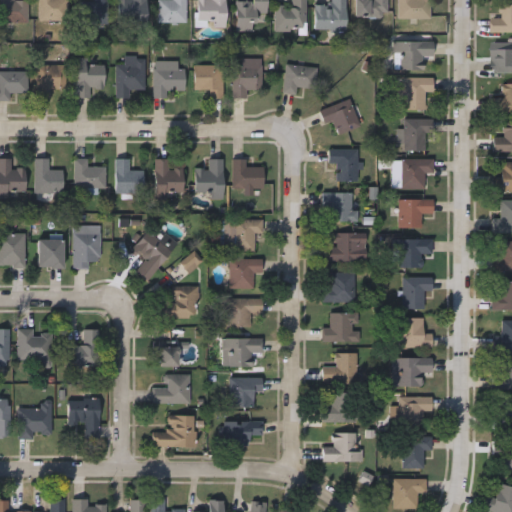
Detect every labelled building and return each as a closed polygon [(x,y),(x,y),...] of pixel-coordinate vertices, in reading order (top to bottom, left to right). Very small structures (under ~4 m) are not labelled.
[(0,0),(28,0),(27,22),(0,21),(0,0)] [(67,0),(67,20),(39,20),(39,0),(67,0)] [(108,0),(108,23),(78,23),(78,1),(92,1),(92,0),(108,0)] [(118,0),(147,0),(147,22),(118,22),(118,0)] [(185,0),(185,22),(158,22),(158,0),(185,0)] [(226,0),(226,27),(196,27),(196,0),(226,0)] [(267,0),(267,22),(256,22),(256,31),(235,31),(235,0),(267,0)] [(275,29),(275,5),(291,5),(291,0),(306,0),(307,29),(275,29)] [(314,4),(331,4),(331,0),(346,0),(346,29),(314,29),(314,4)] [(388,0),(388,17),(355,17),(355,0),(388,0)] [(429,0),(429,18),(398,18),(398,0),(429,0)] [(511,4),(511,33),(492,33),(492,18),(502,18),(502,4),(511,4)] [(394,41),(433,41),(433,57),(424,57),(424,70),(394,70),(394,41)] [(511,43),(511,73),(493,73),(493,58),(501,58),(501,43),(511,43)] [(144,89),(129,89),(129,97),(115,97),(115,65),(124,65),(124,56),(144,56),(144,89)] [(177,60),(177,68),(185,68),(185,90),(167,90),(167,97),(153,97),(153,60),(177,60)] [(65,89),(50,89),(50,97),(36,97),(36,64),(65,64),(65,89)] [(76,97),(75,64),(104,64),(104,88),(90,88),(90,97),(76,97)] [(193,90),(193,64),(222,64),(222,97),(209,97),(209,90),(193,90)] [(261,65),(261,90),(246,90),(246,97),(232,97),(232,65),(261,65)] [(297,88),(297,94),(283,93),(284,65),(316,66),(315,88),(297,88)] [(0,71),(27,71),(27,92),(9,92),(9,101),(0,101),(0,71)] [(397,86),(402,86),(402,78),(432,78),(432,109),(397,109),(397,86)] [(511,112),(492,112),(492,97),(503,97),(503,84),(511,84),(511,112)] [(338,135),(332,121),(324,124),(319,110),(349,99),(360,126),(338,135)] [(402,151),(402,119),(432,119),(432,131),(425,131),(425,151),(402,151)] [(502,137),(502,123),(511,123),(511,152),(492,152),(492,137),(502,137)] [(358,149),(358,181),(336,181),(336,164),(328,164),(328,149),(358,149)] [(0,194),(0,158),(11,158),(11,167),(24,167),(24,194),(0,194)] [(34,192),(34,158),(48,158),(48,170),(62,170),(62,192),(34,192)] [(105,187),(73,187),(73,158),(87,158),(87,166),(105,166),(105,187)] [(129,158),(129,170),(143,170),(143,192),(115,192),(115,158),(129,158)] [(154,158),(169,158),(169,168),(182,168),(182,196),(154,196),(154,158)] [(223,159),(223,198),(208,198),(208,192),(194,192),(194,168),(207,168),(207,159),(223,159)] [(232,188),(232,159),(245,159),(245,167),(262,167),(262,188),(232,188)] [(424,189),(400,189),(400,159),(432,159),(432,173),(424,173),(424,189)] [(500,177),(500,161),(511,161),(511,192),(492,192),(492,177),(500,177)] [(321,207),(322,192),(352,193),(352,209),(358,209),(357,222),(329,221),(330,208),(321,207)] [(421,227),(399,227),(399,199),(432,199),(432,216),(421,216),(421,227)] [(511,233),(493,233),(493,219),(500,219),(500,200),(511,200),(511,233)] [(262,233),(254,233),(254,251),(223,251),(223,219),(262,219),(262,233)] [(72,268),(72,225),(100,225),(100,260),(88,260),(88,268),(72,268)] [(177,245),(148,282),(135,271),(145,257),(133,248),(151,225),(177,245)] [(0,233),(25,233),(25,266),(0,266),(0,233)] [(361,233),(361,261),(322,261),(322,245),(334,245),(334,233),(361,233)] [(37,268),(37,239),(63,239),(63,268),(37,268)] [(432,254),(421,254),(421,268),(397,268),(397,239),(432,239),(432,254)] [(511,241),(511,270),(491,270),(491,241),(511,241)] [(200,260),(179,280),(169,270),(191,249),(200,260)] [(229,289),(229,258),(262,258),(262,273),(253,273),(253,289),(229,289)] [(330,289),(330,272),(355,272),(355,301),(321,301),(321,289),(330,289)] [(424,309),(402,309),(402,277),(432,277),(432,290),(424,290),(424,309)] [(490,295),(499,295),(499,281),(511,281),(511,309),(490,309),(490,295)] [(171,295),(171,286),(198,286),(198,317),(157,317),(157,295),(171,295)] [(227,327),(227,298),(260,298),(260,327),(227,327)] [(358,312),(358,342),(322,342),(322,327),(328,327),(328,312),(358,312)] [(399,347),(399,317),(423,318),(422,333),(432,333),(432,347),(399,347)] [(493,336),(501,336),(501,321),(511,321),(511,350),(493,350),(493,336)] [(0,329),(9,329),(9,367),(0,367),(0,329)] [(66,344),(82,344),(81,329),(98,329),(99,367),(66,368),(66,344)] [(17,362),(17,330),(51,330),(51,362),(17,362)] [(222,367),(222,338),(259,338),(259,367),(222,367)] [(177,367),(149,367),(149,340),(177,341),(177,367)] [(321,382),(321,367),(334,367),(334,352),(356,352),(356,382),(321,382)] [(399,369),(391,369),(391,357),(432,357),(432,373),(421,373),(421,387),(399,387),(399,369)] [(511,363),(511,389),(498,389),(498,363),(511,363)] [(189,403),(152,403),(152,387),(163,387),(163,375),(189,375),(189,403)] [(261,377),(261,392),(253,392),(253,407),(228,407),(228,377),(261,377)] [(358,393),(357,422),(321,421),(322,408),(331,408),(331,392),(358,393)] [(398,396),(431,396),(431,412),(423,412),(423,426),(398,426),(398,396)] [(67,398),(98,398),(98,439),(84,439),(84,423),(67,423),(67,398)] [(0,400),(10,400),(9,437),(0,437),(0,400)] [(511,431),(492,431),(492,420),(498,420),(499,400),(511,400),(511,431)] [(39,408),(39,402),(51,402),(51,437),(17,437),(17,408),(39,408)] [(193,416),(193,447),(152,447),(152,431),(166,431),(166,416),(193,416)] [(261,421),(261,435),(249,435),(249,447),(223,447),(223,421),(261,421)] [(322,461),(322,447),(331,447),(331,433),(355,433),(355,445),(361,445),(361,461),(322,461)] [(430,451),(423,451),(423,468),(402,468),(402,435),(430,435),(430,451)] [(491,455),(491,440),(511,440),(511,468),(504,468),(504,455),(491,455)] [(416,507),(393,507),(393,478),(425,478),(425,491),(416,491),(416,507)] [(511,486),(511,511),(492,511),(483,510),(486,495),(495,497),(498,484),(511,486)] [(0,511),(0,499),(8,499),(8,511),(0,511)] [(32,511),(49,511),(49,499),(64,499),(64,511),(32,511)] [(105,511),(72,511),(72,499),(87,499),(87,505),(105,505),(105,511)] [(152,511),(152,499),(164,499),(164,509),(184,509),(184,511),(152,511)] [(144,500),(144,511),(129,511),(129,500),(144,500)] [(192,511),(208,511),(208,500),(223,500),(223,511),(192,511)] [(249,511),(250,501),(265,502),(264,511),(249,511)]
